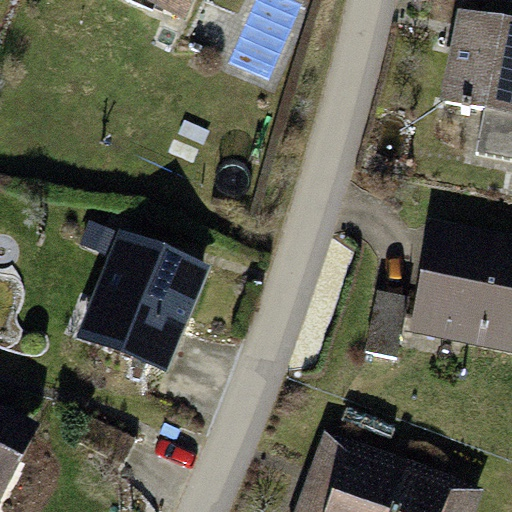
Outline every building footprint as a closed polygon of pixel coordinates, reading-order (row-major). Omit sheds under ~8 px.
[(149,0),(182,14),(188,0),(149,0)] [(511,30),(467,22),(451,105),(467,108),(466,114),(474,116),(475,110),(511,117),(511,30)] [(511,255),(445,242),(428,321),(511,338),(511,255)] [(205,281),(125,248),(90,334),(169,367),(205,281)] [(399,360),(411,302),(381,296),(369,354),(399,360)] [(0,481),(28,427),(0,412),(0,481)] [(141,442),(92,417),(79,443),(128,468),(141,442)] [(447,511),(455,491),(353,454),(339,493),(313,484),(302,511),(447,511)]
